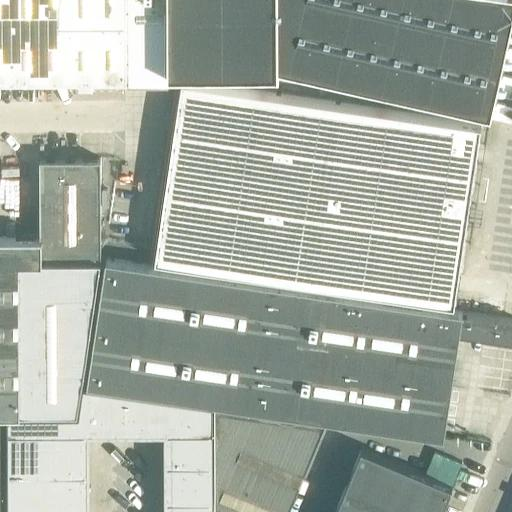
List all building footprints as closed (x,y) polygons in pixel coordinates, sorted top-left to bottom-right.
[(0,0),(0,80),(127,80),(128,82),(170,82),(169,72),(130,73),(140,0),(0,0)] [(140,0),(130,73),(169,72),(280,71),(280,63),(279,0),(140,0)] [(511,0),(279,0),(280,63),(511,115),(511,0)] [(156,259),(317,283),(455,304),(482,123),(183,79),(156,259)] [(41,157),(41,236),(41,258),(101,258),(102,258),(102,157),(41,157)] [(0,411),(21,411),(20,258),(20,235),(0,235),(0,411)] [(41,236),(20,235),(20,258),(21,411),(78,412),(86,368),(101,258),(41,258),(41,236)] [(216,402),(326,419),(344,421),(346,421),(445,436),(461,331),(476,331),(476,333),(511,338),(511,317),(107,257),(88,383),(215,402),(216,402)] [(84,382),(78,414),(9,414),(9,430),(90,430),(168,430),(215,429),(215,402),(88,383),(84,382)] [(236,511),(287,511),(326,419),(216,402),(216,503),(236,511)] [(0,511),(9,511),(9,497),(9,471),(9,430),(9,414),(0,414),(0,511)] [(215,429),(168,430),(168,462),(216,462),(215,429)] [(90,471),(90,430),(9,430),(9,471),(90,471)] [(391,505),(408,465),(363,446),(346,486),(391,505)] [(168,462),(168,497),(216,498),(216,462),(168,462)] [(391,505),(407,511),(441,511),(453,484),(408,465),(391,505)] [(89,511),(90,471),(9,471),(9,497),(9,511),(89,511)] [(388,511),(391,505),(346,486),(335,511),(388,511)] [(215,511),(216,498),(168,497),(167,511),(215,511)]
